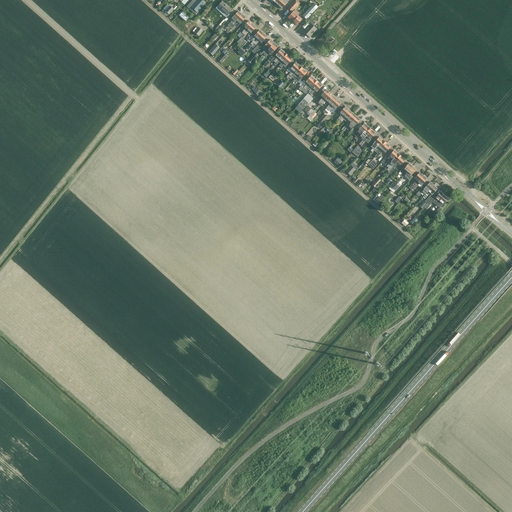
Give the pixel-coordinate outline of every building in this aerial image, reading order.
[(204,7),(206,4),(201,0),(192,0),(186,7),(195,14),(197,12),(203,5),(204,7)] [(282,0),(278,5),(282,9),(289,0),(282,0)] [(228,19),(232,14),(230,12),(232,10),(222,1),(217,7),(227,15),(225,17),(228,19)] [(293,10),(299,3),(296,1),(290,7),(293,10)] [(314,3),(311,6),(302,16),(306,19),(317,7),(314,3)] [(170,5),(165,9),(169,14),(174,9),(170,5)] [(182,10),(179,15),(186,19),(189,14),(182,10)] [(238,11),(233,17),(230,20),(232,21),(228,25),(230,27),(242,14),(238,11)] [(287,17),(292,21),(297,15),(293,11),(287,17)] [(246,18),(242,14),(230,27),(232,29),(238,22),(240,24),(246,18)] [(297,15),(292,21),(296,25),(302,19),(297,15)] [(309,37),(316,29),(312,26),(315,22),(310,18),(306,23),(309,25),(303,32),(309,37)] [(242,35),(252,24),(249,20),(243,26),(245,28),(242,33),(241,32),(237,36),(240,38),(242,35)] [(256,27),(252,24),(242,35),(244,37),(245,35),(245,36),(249,31),(251,33),(256,27)] [(198,36),(202,31),(198,27),(194,32),(198,36)] [(251,44),(253,45),(263,33),(259,30),(254,36),(255,37),(254,39),(254,40),(252,42),(251,44)] [(267,37),(263,33),(253,45),(251,46),(253,48),(255,45),(256,45),(259,41),(261,43),(267,37)] [(240,48),(246,42),(241,37),(237,42),(240,45),(238,46),(240,48)] [(262,53),(263,54),(274,43),(270,39),(264,45),(267,47),(263,52),(262,53)] [(274,44),(274,43),(263,54),(265,56),(268,52),(271,55),(278,47),(277,46),(278,45),(275,43),(274,44)] [(271,68),(274,64),(284,52),(281,49),(275,55),(277,57),(274,61),(269,66),(271,68)] [(284,52),(274,64),(276,66),(277,64),(279,62),(281,64),(288,56),(284,52)] [(257,57),(254,54),(248,61),(251,64),(257,57)] [(266,66),(275,56),(273,55),(264,64),(266,66)] [(292,59),(288,56),(281,64),(279,66),(281,67),(283,65),(286,68),(288,66),(287,65),(292,59)] [(287,76),(289,78),(299,66),(295,62),(293,65),(292,64),(287,68),(289,70),(290,68),(292,70),(287,76)] [(303,69),(299,66),(289,78),(290,79),(296,73),(298,75),(303,69)] [(303,69),(298,75),(293,81),(292,82),(293,83),(294,82),(299,77),(301,78),(307,72),(303,69)] [(311,76),(308,79),(306,77),(303,80),(300,83),(302,85),(305,82),(307,84),(304,88),(302,89),(304,91),(303,92),(314,79),(311,76)] [(314,79),(303,92),(305,93),(308,90),(310,91),(309,92),(309,93),(318,82),(314,79)] [(282,88),(286,84),(282,80),(277,86),(279,88),(280,88),(281,89),(282,88)] [(322,86),(318,82),(309,93),(311,94),(314,90),(317,92),(322,86)] [(318,103),(319,104),(330,93),(326,89),(320,95),(323,97),(319,101),(319,102),(318,103)] [(333,96),(330,93),(319,104),(321,106),(322,104),(326,100),(328,102),(333,96)] [(337,99),(333,96),(328,102),(330,104),(326,108),(325,110),(327,111),(337,99)] [(303,109),(308,103),(303,99),(298,105),(303,109)] [(341,103),(337,99),(327,111),(328,112),(330,111),(333,107),(336,109),(341,103)] [(337,120),(338,121),(349,110),(345,106),(340,112),(342,114),(337,120)] [(313,119),(317,114),(315,112),(316,111),(314,109),(313,111),(311,109),(308,112),(310,114),(309,115),(313,119)] [(349,110),(338,121),(339,122),(335,125),(337,127),(339,124),(340,123),(345,118),(347,119),(352,113),(349,110)] [(352,113),(347,119),(349,121),(345,126),(341,130),(343,131),(346,128),(356,116),(352,113)] [(323,125),(330,118),(327,115),(320,122),(323,125)] [(360,120),(356,116),(346,128),(347,129),(349,128),(353,124),(355,126),(360,120)] [(359,137),(362,133),(368,127),(364,123),(357,131),(359,133),(357,135),(359,137)] [(371,130),(368,127),(362,133),(364,134),(358,142),(359,143),(359,144),(371,130)] [(375,133),(371,130),(359,144),(361,146),(368,138),(370,139),(375,133)] [(372,152),(374,150),(375,148),(383,140),(379,137),(374,143),(376,145),(371,150),(372,152)] [(383,140),(375,148),(374,150),(377,154),(386,143),(383,140)] [(386,143),(377,154),(375,157),(376,158),(383,151),(385,153),(390,147),(386,143)] [(386,163),(387,165),(398,153),(394,150),(388,156),(391,158),(387,162),(386,163)] [(401,157),(398,153),(387,165),(388,165),(389,163),(391,165),(391,166),(392,167),(401,157)] [(333,162),(338,165),(342,161),(338,157),(333,162)] [(405,160),(401,157),(392,167),(387,173),(390,174),(394,169),(394,168),(398,164),(400,166),(405,160)] [(371,161),(368,164),(368,165),(373,169),(377,164),(372,160),(371,161)] [(350,175),(358,167),(353,162),(345,170),(350,175)] [(408,163),(403,169),(402,168),(399,171),(402,174),(400,176),(402,178),(404,176),(412,166),(408,163)] [(416,170),(412,166),(404,176),(409,181),(412,177),(411,175),(416,170)] [(423,176),(419,172),(414,178),(416,180),(412,184),(411,184),(408,187),(410,189),(413,186),(414,186),(423,176)] [(427,179),(423,176),(414,186),(412,188),(414,189),(419,183),(421,185),(427,179)] [(399,186),(397,185),(394,182),(390,186),(395,190),(399,186)] [(430,182),(424,188),(425,188),(423,190),(421,188),(418,192),(420,194),(421,193),(424,195),(433,185),(430,182)] [(433,185),(424,195),(423,197),(424,199),(430,193),(432,195),(437,189),(433,185)] [(440,191),(435,197),(436,198),(434,200),(429,196),(424,201),(429,206),(431,203),(434,206),(435,204),(444,195),(440,191)] [(444,195),(435,204),(439,208),(448,198),(444,195)]
